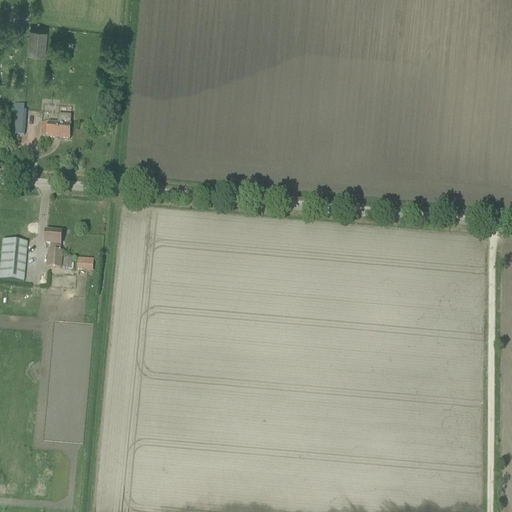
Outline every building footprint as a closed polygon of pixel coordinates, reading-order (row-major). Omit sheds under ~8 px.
[(30,30),(27,54),(45,56),(48,32),(30,30)] [(70,141),(71,126),(72,118),(59,117),(58,125),(48,124),(42,124),(40,138),(47,138),(47,139),(70,141)] [(24,136),(25,122),(13,120),(12,135),(24,136)] [(62,234),(46,233),(45,245),(50,245),(50,252),(49,252),(47,268),(60,269),(62,253),(59,253),(60,246),(61,246),(62,234)] [(0,281),(24,284),(27,244),(2,242),(0,260),(0,281)] [(93,272),(93,261),(77,260),(77,270),(93,272)]
